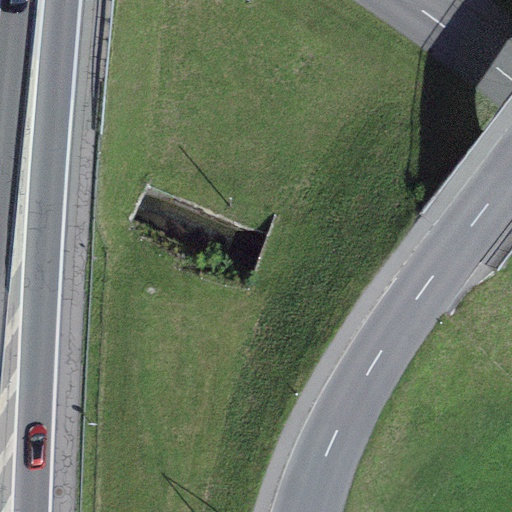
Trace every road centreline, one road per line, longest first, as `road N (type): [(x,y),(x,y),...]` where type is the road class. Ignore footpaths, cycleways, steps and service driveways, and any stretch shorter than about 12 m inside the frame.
road 1 (trunk): [(31,511),(62,0)]
road 2 (tertiary): [(306,511),(359,386),(511,172)]
road 3 (trunk): [(18,0),(0,183)]
road 4 (tertiary): [(408,0),(511,75)]
